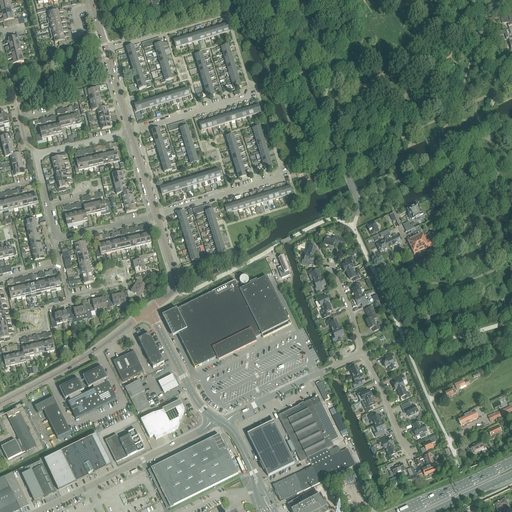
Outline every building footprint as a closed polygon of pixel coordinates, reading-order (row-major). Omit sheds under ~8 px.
[(48,13),(49,18),(59,16),(59,13),(64,12),(63,10),(48,13)] [(60,21),(60,18),(65,17),(64,15),(59,16),(49,18),(47,19),(49,24),(50,23),(60,21)] [(509,30),(511,29),(511,28),(511,15),(507,17),(507,18),(501,19),(502,23),(508,24),(509,30)] [(61,26),(61,23),(66,22),(65,20),(60,21),(50,23),(52,28),(61,26)] [(221,26),(223,33),(229,32),(227,24),(228,24),(227,20),(225,21),(226,25),(222,26),(221,26)] [(215,28),(217,35),(223,33),(221,26),(222,26),(221,22),(219,22),(220,26),(216,28),(215,28)] [(209,30),(212,37),(217,35),(215,28),(216,28),(215,24),(213,24),(214,28),(210,29),(209,30)] [(50,34),(63,31),(62,28),(67,27),(67,25),(61,26),(52,28),(49,29),(50,34)] [(203,31),(206,39),(212,37),(209,30),(210,29),(209,25),(207,26),(208,30),(204,31),(203,31)] [(197,33),(200,41),(206,39),(203,31),(204,31),(203,27),(201,28),(202,32),(198,33),(197,33)] [(191,35),(194,43),(200,41),(197,33),(198,33),(197,29),(195,30),(196,34),(192,35),(191,35)] [(64,36),(63,33),(68,32),(68,30),(63,31),(50,34),(51,39),(54,38),(64,36)] [(186,37),(188,44),(194,43),(191,35),(192,35),(191,31),(189,32),(190,36),(186,37)] [(180,39),(182,46),(188,44),(186,37),(185,33),(183,33),(184,37),(181,39),(180,39)] [(64,36),(54,38),(55,43),(59,42),(59,46),(65,44),(65,41),(64,38),(69,37),(69,35),(64,36)] [(176,48),(182,46),(180,39),(181,39),(179,35),(177,35),(178,39),(174,41),(176,48)] [(9,44),(19,42),(18,37),(8,39),(9,42),(4,43),(4,45),(9,44)] [(19,42),(9,44),(10,47),(5,48),(5,50),(10,49),(20,47),(19,42)] [(156,53),(156,52),(164,50),(162,43),(161,44),(158,45),(155,45),(154,46),(156,50),(152,52),(152,54),(153,54),(156,53)] [(126,48),(128,54),(135,52),(136,53),(140,51),(139,49),(135,50),(134,46),(126,48)] [(223,54),(230,52),(228,46),(221,48),(221,47),(217,48),(218,51),(221,49),(223,53),(223,54)] [(12,54),(22,52),(20,47),(10,49),(11,52),(6,53),(7,55),(12,54)] [(158,58),(166,55),(164,50),(156,52),(156,53),(158,56),(154,58),(154,60),(158,59),(158,58)] [(22,52),(12,54),(12,57),(7,58),(8,60),(13,59),(23,57),(22,52)] [(135,52),(128,54),(130,60),(137,58),(137,59),(141,57),(141,55),(137,56),(136,53),(135,52)] [(204,60),(204,59),(203,55),(207,54),(206,52),(202,53),(202,54),(195,56),(197,62),(204,60)] [(225,60),(232,58),(230,52),(223,54),(223,53),(219,54),(219,56),(223,55),(224,59),(225,60)] [(158,58),(158,59),(159,62),(156,64),(156,66),(160,65),(160,64),(167,61),(166,55),(158,58)] [(24,62),(23,57),(13,59),(13,62),(8,63),(9,65),(24,62)] [(204,59),(204,60),(197,62),(198,68),(206,65),(204,61),(208,60),(208,57),(204,59)] [(137,58),(130,60),(131,66),(139,64),(139,65),(143,63),(143,61),(139,62),(137,59),(137,58)] [(225,60),(224,59),(221,60),(221,61),(221,62),(225,61),(226,65),(227,66),(234,63),(232,58),(225,60)] [(162,70),(169,67),(167,61),(160,64),(160,65),(161,68),(157,70),(158,72),(162,71),(162,70)] [(206,65),(198,68),(200,74),(208,71),(207,71),(206,67),(210,66),(210,63),(206,65)] [(227,67),(228,71),(228,72),(236,69),(234,63),(227,66),(226,65),(222,66),(223,68),(227,67)] [(140,68),(139,65),(139,64),(131,66),(133,72),(141,70),(145,69),(144,67),(140,68)] [(164,76),(163,76),(171,73),(169,67),(162,70),(162,71),(163,74),(159,75),(160,78),(164,76)] [(208,71),(200,74),(202,80),(210,77),(209,76),(208,73),(212,72),(211,69),(207,71),(208,71)] [(229,73),(230,77),(230,78),(238,75),(236,69),(228,72),(228,71),(224,72),(225,74),(229,73)] [(141,70),(133,72),(135,78),(143,75),(143,76),(147,75),(146,73),(142,74),(141,70)] [(171,73),(163,76),(164,76),(165,80),(161,81),(162,84),(166,82),(166,81),(171,80),(173,79),(171,73)] [(143,76),(143,75),(135,78),(137,84),(144,81),(145,82),(149,81),(148,79),(144,80),(143,76)] [(213,75),(209,76),(210,77),(202,80),(204,86),(211,83),(211,82),(210,79),(214,78),(214,76),(213,75)] [(231,79),(232,83),(239,81),(238,75),(230,78),(230,77),(226,78),(227,80),(231,79)] [(144,81),(137,84),(139,90),(146,88),(151,87),(150,85),(146,86),(145,82),(144,81)] [(211,83),(204,86),(206,91),(213,89),(213,88),(212,85),(216,83),(215,82),(215,81),(211,82),(211,83)] [(232,83),(228,84),(229,86),(232,85),(234,90),(241,87),(239,81),(232,83)] [(86,96),(89,96),(99,93),(98,89),(98,88),(93,90),(92,87),(84,89),(86,96)] [(213,89),(206,91),(207,98),(215,95),(214,91),(218,89),(217,89),(217,87),(213,88),(213,89)] [(184,98),(185,97),(188,96),(190,100),(192,99),(191,95),(190,95),(188,88),(182,90),(184,98)] [(185,97),(184,98),(182,90),(176,92),(178,99),(179,99),(183,98),(184,102),(186,101),(185,97)] [(179,99),(178,99),(176,92),(170,94),(172,101),(173,101),(177,100),(178,104),(180,103),(179,99)] [(164,95),(166,103),(167,103),(171,102),(172,106),(174,105),(173,101),(172,101),(170,94),(164,95)] [(160,105),(161,105),(165,103),(166,107),(168,107),(167,103),(166,103),(164,95),(158,97),(160,105)] [(162,108),(161,105),(160,105),(158,97),(152,99),(154,107),(155,106),(159,105),(160,109),(162,108)] [(154,107),(152,99),(146,101),(148,108),(149,108),(153,107),(154,111),(156,110),(155,106),(154,107)] [(149,108),(148,108),(146,101),(140,103),(142,110),(143,110),(147,109),(148,113),(149,112),(150,112),(149,108)] [(252,107),(255,115),(261,113),(259,106),(259,105),(258,101),(256,102),(257,106),(253,107),(252,107)] [(143,110),(142,110),(140,103),(134,105),(136,112),(141,111),(142,115),(144,114),(143,110)] [(247,109),(249,117),(255,115),(252,107),(253,107),(252,103),(250,104),(251,108),(247,109)] [(241,111),(243,118),(249,117),(247,109),(246,105),(244,105),(245,109),(242,110),(241,111)] [(235,113),(237,120),(243,118),(241,111),(242,110),(240,107),(238,107),(239,111),(236,112),(235,113)] [(229,114),(231,122),(236,120),(237,120),(235,113),(236,112),(234,108),(233,109),(232,109),(233,113),(230,114),(229,114)] [(1,110),(2,115),(4,125),(9,124),(7,114),(4,115),(3,110),(1,110)] [(227,115),(224,116),(223,116),(225,124),(230,122),(231,122),(229,114),(230,114),(229,110),(227,111),(226,111),(227,115)] [(219,126),(225,124),(223,116),(224,116),(223,112),(221,112),(220,113),(222,117),(218,118),(217,118),(219,126)] [(219,126),(217,118),(218,118),(217,114),(214,114),(216,118),(212,120),(211,120),(213,127),(219,126)] [(211,120),(212,120),(211,116),(208,116),(210,120),(206,121),(205,122),(207,129),(213,127),(211,120)] [(205,122),(206,121),(205,117),(203,118),(204,122),(199,123),(201,131),(207,129),(205,122)] [(182,135),(189,133),(187,127),(184,128),(181,129),(180,129),(181,134),(178,135),(178,137),(182,136),(182,135)] [(254,135),(262,133),(260,127),(253,129),(252,128),(249,130),(249,132),(253,131),(254,135)] [(152,131),(154,138),(161,135),(161,136),(165,135),(164,132),(161,133),(159,129),(152,131)] [(184,142),(184,141),(191,139),(189,133),(182,135),(182,136),(183,140),(179,141),(180,143),(184,142)] [(236,141),(236,140),(234,137),(238,135),(237,133),(233,134),(233,135),(226,137),(228,143),(236,141)] [(256,141),(264,139),(262,133),(254,135),(250,136),(251,138),(255,137),(256,140),(256,141)] [(161,135),(154,138),(155,143),(163,141),(163,142),(167,140),(166,138),(162,139),(161,136),(161,135)] [(191,139),(184,141),(184,142),(185,145),(181,147),(182,149),(186,148),(186,147),(193,145),(191,139)] [(236,141),(228,143),(230,149),(237,147),(237,146),(236,143),(240,141),(239,139),(236,140),(236,141)] [(258,147),(266,145),(264,139),(256,141),(256,140),(252,142),(253,144),(257,143),(258,147)] [(163,141),(155,143),(157,149),(165,147),(169,146),(168,144),(164,145),(163,142),(163,141)] [(187,153),(195,151),(193,145),(186,147),(186,148),(187,151),(183,153),(183,154),(184,155),(188,154),(187,153)] [(232,156),(239,153),(239,152),(238,148),(242,147),(241,145),(237,146),(237,147),(230,149),(232,156)] [(165,147),(157,149),(159,155),(167,153),(171,152),(170,150),(166,151),(165,147)] [(260,155),(261,158),(262,159),(269,157),(267,150),(260,153),(260,152),(256,153),(257,156),(260,155)] [(189,160),(189,159),(197,157),(195,151),(187,153),(188,154),(189,157),(185,158),(186,161),(189,160)] [(241,159),(241,158),(240,155),(244,154),(243,151),(239,152),(239,153),(232,156),(233,161),(241,159)] [(167,153),(159,155),(161,161),(169,159),(173,158),(172,156),(168,157),(167,153)] [(66,156),(62,157),(52,159),(53,164),(63,162),(62,159),(67,158),(67,156),(66,156)] [(197,157),(189,159),(189,160),(191,163),(187,164),(187,167),(192,165),(191,165),(198,162),(197,157)] [(241,158),(241,159),(233,161),(235,167),(243,165),(243,164),(242,160),(245,159),(245,157),(241,158)] [(263,165),(271,163),(269,157),(262,159),(261,158),(258,160),(258,162),(262,161),(263,164),(263,165)] [(169,159),(161,161),(163,167),(170,165),(174,164),(174,162),(170,163),(169,159)] [(63,162),(53,164),(54,169),(64,167),(64,164),(68,163),(68,161),(63,162)] [(243,165),(235,167),(237,173),(245,171),(244,170),(243,166),(247,165),(246,163),(243,164),(243,165)] [(273,169),(271,163),(263,165),(263,164),(259,166),(260,168),(264,166),(265,171),(273,169)] [(64,167),(54,169),(55,174),(65,172),(65,169),(70,168),(69,165),(64,167)] [(214,171),(216,179),(220,177),(221,181),(223,181),(222,177),(219,169),(214,171)] [(248,169),(244,170),(245,171),(237,173),(239,179),(247,177),(245,172),(249,171),(248,169)] [(65,172),(55,174),(56,179),(66,177),(66,174),(71,173),(70,171),(65,172)] [(210,181),(210,180),(214,179),(216,183),(218,183),(216,179),(214,171),(208,173),(210,181)] [(204,182),(208,181),(209,185),(212,184),(210,180),(210,181),(208,173),(202,175),(204,182)] [(312,182),(308,173),(308,174),(307,174),(302,177),(306,185),(311,183),(312,182)] [(204,182),(202,175),(196,177),(198,184),(199,184),(202,183),(204,187),(206,186),(204,182)] [(66,177),(56,179),(58,184),(68,182),(67,179),(72,178),(71,176),(67,177),(66,177)] [(192,186),(193,186),(196,185),(198,189),(200,188),(199,184),(198,184),(196,177),(190,178),(192,186)] [(186,188),(187,188),(191,186),(192,190),(194,190),(193,186),(192,186),(190,178),(184,180),(186,188)] [(67,190),(66,188),(69,187),(68,184),(73,183),(72,180),(68,182),(58,184),(56,184),(56,186),(59,192),(67,190)] [(180,190),(181,189),(184,188),(186,192),(188,192),(187,188),(186,188),(184,180),(178,182),(180,190)] [(175,191),(179,190),(180,194),(182,193),(181,189),(180,190),(178,182),(172,184),(175,191)] [(285,188),(284,188),(286,196),(292,194),(290,187),(291,187),(290,183),(290,182),(287,183),(289,187),(285,188)] [(169,193),(173,192),(174,196),(176,195),(175,191),(172,184),(166,186),(169,193)] [(279,190),(278,190),(280,198),(286,196),(284,188),(285,188),(284,184),(283,185),(281,185),(282,185),(283,189),(279,190)] [(169,193),(166,186),(160,188),(162,195),(167,194),(168,198),(170,197),(169,193)] [(273,192),(272,192),(274,200),(280,198),(278,190),(279,190),(278,186),(275,187),(276,189),(277,191),(273,192)] [(267,194),(266,194),(269,201),(274,200),(272,192),(273,192),(272,188),(271,188),(270,189),(271,193),(267,194)] [(261,195),(260,196),(263,203),(267,202),(269,201),(266,194),(267,194),(266,191),(266,190),(265,190),(264,190),(265,194),(261,195)] [(122,194),(120,194),(121,199),(123,198),(133,196),(132,192),(133,192),(133,191),(127,192),(122,194)] [(255,197),(254,198),(257,205),(263,203),(260,196),(261,195),(260,191),(258,192),(259,196),(255,197)] [(249,199),(248,199),(251,207),(257,205),(254,198),(255,197),(254,193),(253,194),(252,194),(253,198),(249,199)] [(30,194),(31,195),(33,205),(39,204),(36,194),(32,195),(31,194),(30,194)] [(243,201),(242,201),(245,209),(251,207),(248,199),(249,199),(248,195),(246,196),(246,198),(247,200),(243,201)] [(237,203),(239,210),(245,209),(242,201),(243,201),(242,197),(241,197),(240,198),(240,199),(241,202),(237,203)] [(231,205),(233,212),(239,210),(237,203),(237,200),(236,199),(234,199),(235,203),(231,205)] [(98,201),(99,202),(101,212),(102,215),(110,213),(108,204),(105,204),(104,201),(99,202),(99,201),(98,201)] [(229,205),(225,207),(227,214),(233,212),(231,205),(230,201),(229,201),(228,201),(229,205)] [(407,210),(412,219),(412,220),(412,219),(416,218),(415,217),(419,215),(419,216),(423,214),(418,205),(418,204),(418,205),(408,209),(407,210)] [(207,216),(203,218),(204,220),(208,219),(207,218),(215,216),(213,209),(212,210),(209,211),(206,211),(206,212),(207,216)] [(185,212),(177,214),(179,220),(187,218),(187,219),(191,217),(191,216),(190,215),(186,216),(185,212)] [(209,222),(205,224),(205,226),(210,225),(209,224),(217,221),(215,216),(207,218),(208,219),(209,222)] [(25,222),(26,226),(37,224),(36,220),(36,219),(33,220),(32,217),(22,219),(22,221),(24,222),(25,222)] [(187,218),(179,220),(181,226),(188,224),(189,225),(193,223),(192,221),(188,222),(187,219),(187,218)] [(211,228),(207,230),(207,232),(211,231),(211,230),(218,227),(217,221),(209,224),(210,225),(211,228)] [(379,231),(375,222),(367,226),(369,229),(370,232),(372,235),(379,231)] [(188,224),(181,226),(183,232),(190,230),(194,229),(194,227),(190,228),(189,225),(188,224)] [(213,234),(208,235),(209,238),(213,237),(213,236),(220,233),(218,227),(211,230),(211,231),(213,234)] [(190,230),(183,232),(184,238),(192,235),(192,236),(196,235),(196,233),(192,234),(190,230)] [(407,239),(414,255),(415,254),(414,254),(428,248),(429,248),(429,247),(437,244),(434,238),(426,242),(422,232),(421,233),(414,237),(408,239),(407,239)] [(214,240),(210,241),(211,244),(215,242),(222,239),(220,233),(213,236),(213,237),(214,240)] [(380,253),(393,246),(401,242),(397,235),(392,238),(390,233),(384,236),(386,239),(384,240),(385,241),(376,245),(380,253)] [(192,235),(184,238),(186,244),(194,241),(194,242),(198,241),(197,239),(193,240),(192,236),(192,235)] [(329,248),(332,249),(334,244),(343,247),(345,240),(334,237),(333,240),(326,238),(324,245),(328,246),(328,247),(328,248),(329,248)] [(216,246),(212,247),(213,250),(217,248),(224,245),(222,239),(215,242),(216,246)] [(194,241),(186,244),(188,250),(196,247),(196,248),(200,247),(200,246),(199,245),(195,246),(194,242),(194,241)] [(7,248),(9,257),(14,256),(14,255),(18,255),(17,251),(16,251),(16,249),(13,249),(12,246),(9,247),(8,242),(6,243),(7,248)] [(307,255),(313,257),(316,248),(313,247),(314,244),(308,242),(306,247),(309,247),(307,255)] [(4,248),(3,243),(0,244),(2,249),(4,259),(9,257),(7,248),(4,248)] [(102,256),(102,255),(106,254),(104,244),(99,245),(99,244),(98,244),(99,247),(95,248),(97,257),(102,256)] [(218,252),(214,253),(214,256),(219,254),(218,254),(226,251),(224,245),(217,248),(218,252)] [(196,247),(188,250),(190,256),(198,253),(198,254),(202,253),(201,252),(201,251),(197,252),(196,248),(196,247)] [(71,251),(68,252),(69,255),(63,256),(64,260),(70,259),(70,261),(73,261),(71,251)] [(198,253),(190,256),(192,262),(199,259),(199,260),(204,259),(203,257),(199,258),(198,254),(198,253)] [(145,266),(144,260),(148,259),(147,255),(132,259),(134,268),(145,266)] [(313,257),(307,255),(306,255),(304,260),(303,260),(301,264),(309,266),(310,263),(313,264),(315,257),(313,257)] [(281,267),(278,268),(282,278),(290,275),(289,271),(286,262),(285,262),(283,256),(282,256),(279,258),(278,258),(281,267)] [(346,271),(353,268),(353,269),(353,268),(351,263),(353,262),(351,258),(344,261),(346,264),(342,266),(345,272),(346,271)] [(147,274),(145,266),(134,268),(137,279),(142,277),(147,276),(147,275),(147,274)] [(346,271),(350,280),(353,279),(354,282),(360,279),(358,275),(356,276),(353,269),(353,268),(346,271)] [(315,282),(321,279),(317,271),(315,272),(314,269),(307,272),(309,276),(312,275),(315,282)] [(240,280),(247,284),(251,277),(243,273),(240,280)] [(142,280),(142,277),(137,279),(137,281),(134,287),(143,292),(149,284),(142,280)] [(267,277),(257,282),(256,280),(249,284),(250,285),(239,291),(235,281),(177,310),(168,314),(170,319),(178,334),(195,368),(217,358),(240,346),(241,348),(245,346),(248,345),(247,343),(255,339),(261,335),(289,322),(287,319),(289,318),(285,311),(284,312),(269,281),(267,277)] [(323,279),(321,279),(315,282),(314,283),(316,288),(315,288),(317,293),(323,290),(322,287),(325,285),(323,279)] [(353,286),(355,289),(352,290),(356,298),(356,299),(362,296),(359,289),(362,288),(360,283),(353,286)] [(138,302),(143,292),(134,287),(131,292),(127,293),(129,297),(132,297),(138,302)] [(127,293),(117,295),(120,306),(130,303),(129,297),(127,293)] [(329,302),(326,295),(323,297),(322,294),(315,297),(317,302),(315,302),(318,308),(322,306),(328,303),(329,302)] [(110,308),(120,306),(117,295),(108,297),(110,308)] [(366,300),(363,295),(362,296),(356,299),(356,298),(355,299),(358,306),(361,304),(363,307),(369,304),(367,300),(366,300)] [(107,311),(111,311),(110,308),(108,297),(98,300),(101,310),(106,309),(107,311)] [(91,312),(101,310),(98,300),(88,302),(89,305),(90,305),(91,312)] [(322,306),(324,311),(321,312),(321,313),(323,319),(331,315),(329,313),(332,312),(331,309),(332,309),(331,308),(331,306),(330,304),(329,302),(328,303),(322,306)] [(82,320),(89,319),(88,317),(92,316),(91,312),(90,305),(89,305),(80,308),(82,320)] [(379,325),(376,326),(373,320),(377,318),(372,307),(365,310),(369,319),(366,320),(370,329),(372,328),(374,331),(380,329),(379,325)] [(70,310),(73,324),(83,321),(82,320),(80,308),(70,310)] [(68,322),(69,325),(73,324),(70,310),(60,312),(62,323),(68,322)] [(62,323),(60,312),(59,312),(58,311),(56,312),(55,313),(50,315),(53,328),(57,327),(57,324),(62,323)] [(328,326),(330,325),(333,332),(340,329),(336,321),(333,322),(332,319),(326,322),(328,326)] [(333,332),(332,332),(335,338),(332,339),(334,343),(338,341),(338,342),(342,342),(342,339),(341,336),(344,335),(341,329),(340,329),(333,332)] [(13,331),(9,332),(0,334),(0,342),(4,342),(4,339),(10,337),(9,334),(14,333),(13,331)] [(142,334),(143,334),(144,337),(138,340),(142,347),(153,342),(149,334),(148,335),(147,332),(146,332),(145,332),(144,332),(143,333),(142,334)] [(146,354),(156,349),(153,342),(142,347),(146,354)] [(22,347),(22,348),(23,353),(24,353),(25,358),(26,361),(30,360),(29,357),(27,347),(23,348),(22,347)] [(149,361),(160,356),(156,349),(146,354),(149,361)] [(123,382),(142,373),(144,372),(134,352),(113,362),(123,382)] [(392,359),(394,358),(392,354),(385,357),(387,360),(383,361),(386,368),(389,367),(391,371),(396,369),(394,364),(392,359)] [(160,356),(149,361),(153,368),(153,369),(159,366),(159,367),(163,365),(163,364),(164,363),(160,356)] [(351,371),(354,378),(360,375),(356,367),(354,368),(353,365),(346,368),(348,372),(351,371)] [(102,367),(98,369),(83,377),(88,388),(92,386),(94,390),(88,393),(96,409),(117,399),(108,383),(106,384),(104,380),(108,378),(102,367)] [(354,378),(353,378),(355,383),(352,385),(354,389),(363,385),(362,382),(365,381),(362,374),(360,375),(354,378)] [(173,375),(159,382),(165,394),(179,387),(173,375)] [(394,380),(395,382),(393,384),(396,390),(397,390),(397,389),(403,387),(404,386),(402,381),(405,380),(403,376),(394,380)] [(59,388),(65,399),(65,400),(69,398),(70,401),(68,402),(76,419),(96,409),(88,393),(82,395),(80,392),(84,390),(78,379),(59,388)] [(463,380),(454,384),(457,390),(466,385),(464,383),(463,380)] [(125,388),(138,413),(149,407),(142,393),(145,391),(139,381),(125,388)] [(321,381),(316,383),(317,385),(325,401),(330,398),(330,397),(333,396),(331,391),(328,393),(322,382),(323,382),(322,382),(321,383),(321,381)] [(397,390),(401,398),(403,397),(405,400),(411,397),(409,393),(407,394),(403,387),(397,389),(397,390)] [(451,389),(444,392),(445,395),(446,397),(447,398),(454,395),(454,394),(456,393),(454,388),(451,389)] [(361,396),(363,401),(364,400),(370,397),(372,397),(369,390),(366,391),(365,389),(356,393),(358,397),(361,396)] [(334,446),(332,442),(338,438),(318,396),(278,416),(301,462),(308,459),(327,449),(334,446)] [(363,401),(362,401),(365,408),(367,412),(373,410),(372,407),(374,406),(370,397),(364,400),(363,401)] [(44,411),(58,438),(70,432),(53,398),(35,407),(38,414),(44,411)] [(154,414),(154,413),(141,420),(150,438),(154,436),(156,440),(178,429),(185,410),(180,401),(162,409),(163,411),(154,414)] [(410,404),(402,408),(405,414),(407,413),(409,417),(414,414),(415,414),(415,413),(418,412),(417,409),(416,410),(415,406),(411,407),(410,404)] [(495,413),(488,417),(491,422),(511,411),(511,406),(510,407),(496,414),(495,413)] [(468,415),(458,420),(459,422),(459,424),(460,424),(461,427),(466,424),(467,426),(470,424),(470,423),(473,421),(478,419),(477,417),(477,416),(477,415),(477,413),(476,413),(474,409),(466,413),(468,415)] [(19,439),(16,441),(16,440),(1,448),(8,461),(22,454),(22,453),(25,452),(26,452),(36,447),(29,432),(29,431),(29,430),(29,429),(28,429),(18,410),(7,415),(19,439)] [(339,413),(333,417),(340,432),(347,429),(339,413)] [(370,420),(372,419),(376,426),(382,424),(378,415),(376,416),(374,413),(368,416),(370,420)] [(247,434),(265,470),(268,476),(294,464),(274,421),(247,434)] [(421,426),(419,422),(413,425),(415,429),(413,429),(416,436),(419,435),(421,439),(426,437),(424,433),(427,432),(424,425),(421,426)] [(375,427),(372,428),(374,433),(376,437),(379,436),(383,434),(385,433),(384,431),(386,429),(383,423),(382,424),(376,426),(375,427)] [(499,426),(488,431),(491,437),(498,433),(502,432),(499,426)] [(116,435),(116,436),(106,441),(105,441),(116,463),(117,463),(116,462),(127,457),(144,449),(134,429),(127,432),(129,435),(119,440),(116,435)] [(58,491),(76,483),(89,476),(90,477),(95,475),(94,474),(112,465),(97,434),(61,452),(44,460),(58,491)] [(219,435),(151,469),(157,482),(156,482),(165,502),(167,501),(170,508),(187,500),(188,499),(218,485),(219,484),(231,478),(239,474),(238,474),(219,435)] [(382,444),(385,449),(386,449),(392,446),(393,445),(390,439),(388,440),(387,437),(378,441),(380,445),(382,444)] [(425,448),(421,449),(422,453),(423,453),(426,452),(426,451),(434,447),(432,443),(434,442),(435,442),(435,441),(436,441),(436,440),(435,440),(434,437),(425,441),(426,444),(424,445),(425,448)] [(481,442),(470,447),(471,449),(471,450),(470,451),(472,454),(473,454),(473,455),(481,451),(482,451),(483,453),(484,454),(485,454),(486,454),(489,450),(489,449),(489,448),(488,448),(487,448),(486,449),(485,448),(483,443),(482,444),(481,442)] [(386,449),(389,456),(387,457),(388,461),(395,458),(393,455),(396,454),(392,446),(386,449)] [(308,459),(312,467),(320,483),(353,466),(350,460),(352,458),(347,449),(341,452),(338,447),(329,452),(327,449),(308,459)] [(418,460),(415,461),(417,466),(421,464),(432,460),(430,454),(423,457),(424,459),(420,461),(419,461),(418,460)] [(41,460),(30,466),(44,497),(45,498),(56,492),(43,465),(41,460)] [(432,460),(421,464),(422,466),(421,467),(422,470),(434,465),(432,460)] [(394,463),(386,466),(387,467),(388,469),(389,471),(392,469),(394,475),(398,474),(399,477),(405,475),(403,471),(405,471),(402,464),(396,466),(394,463)] [(416,474),(415,474),(416,476),(423,473),(424,476),(433,473),(433,474),(437,473),(436,471),(437,471),(434,465),(422,470),(418,473),(416,474)] [(27,473),(22,475),(34,501),(43,497),(44,497),(30,466),(25,468),(27,473)] [(304,491),(320,483),(312,467),(295,475),(273,486),(281,502),(303,491),(304,491)] [(0,502),(4,511),(15,511),(20,510),(28,506),(12,473),(0,479),(0,502)] [(329,511),(320,495),(291,510),(292,511),(329,511)] [(506,499),(498,502),(498,503),(496,504),(497,508),(498,508),(499,510),(497,510),(497,511),(508,511),(507,509),(506,510),(505,507),(508,505),(506,499)]
